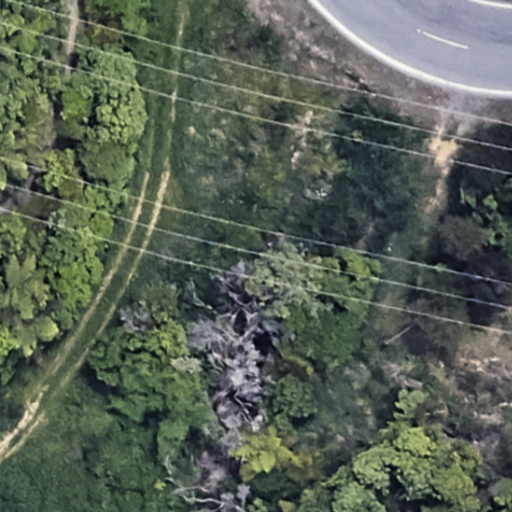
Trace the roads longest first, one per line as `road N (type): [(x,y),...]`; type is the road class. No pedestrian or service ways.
road 1 (track): [(182,0),(133,90),(72,254),(22,333),(0,347)]
road 2 (tertiary): [(511,44),(447,30),(400,0)]
